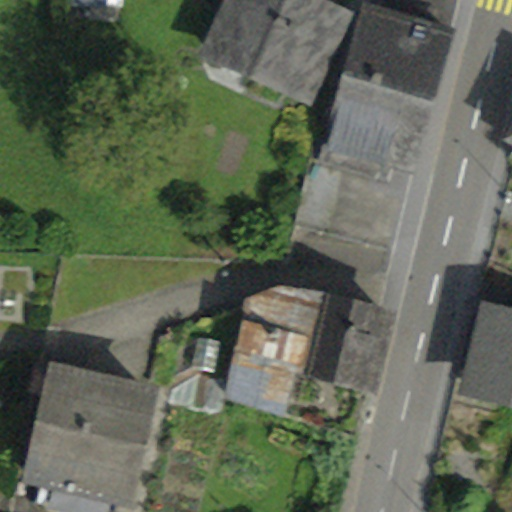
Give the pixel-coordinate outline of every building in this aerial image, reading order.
[(237,0),(234,8),(209,56),(293,95),(295,91),(309,98),(349,20),(334,14),(336,10),(315,0),(237,0)] [(388,163),(410,170),(448,35),(369,12),(325,163),(383,180),(388,163)] [(280,294),(277,310),(249,304),(230,399),(356,440),(389,317),(304,295),(280,294)] [(484,356),(476,387),(511,395),(511,320),(493,316),(489,334),(478,332),(473,354),(484,356)] [(40,481),(35,504),(42,511),(117,511),(120,500),(125,502),(150,396),(43,370),(38,369),(32,393),(36,394),(50,398),(30,479),(40,481)]
